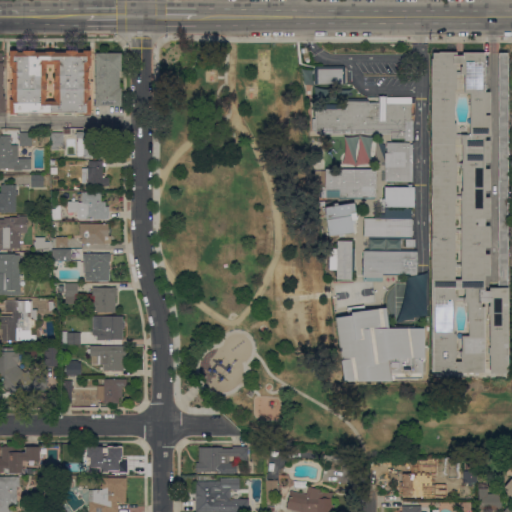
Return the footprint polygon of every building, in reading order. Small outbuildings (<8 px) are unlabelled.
[(83,114),(83,112),(18,112),(18,113),(10,113),(10,99),(14,99),(14,95),(12,95),(12,83),(14,83),(14,76),(12,76),(12,68),(13,68),(13,66),(10,66),(10,50),(18,50),(18,52),(23,52),(23,50),(35,50),(35,52),(46,52),(46,51),(55,51),(55,52),(66,52),(66,50),(78,50),(78,52),(84,52),(84,50),(91,50),(91,66),(90,66),(90,71),(89,71),(89,75),(88,75),(88,80),(90,80),(90,99),(91,99),(91,114),(83,114)] [(96,52),(122,52),(122,71),(120,71),(120,88),(122,88),(122,106),(96,105),(96,52)] [(490,373),(490,355),(488,355),(488,347),(490,347),(490,314),(488,314),(488,306),(490,306),(490,301),(481,301),(481,307),(485,307),(485,373),(462,373),(462,372),(432,372),(432,58),(433,58),(433,53),(439,53),(439,52),(457,52),(457,55),(463,55),(463,52),(484,52),(484,55),(486,55),(486,92),(491,92),(491,112),(486,112),(486,115),(491,115),(491,136),(486,136),(486,140),(491,140),(491,162),(485,162),(485,169),(490,169),(490,190),(485,190),(485,197),(490,197),(490,218),(485,218),(485,226),(490,226),(490,247),(485,247),(485,254),(490,254),(490,275),(485,275),(485,287),(499,287),(499,53),(507,53),(507,55),(508,55),(509,373),(490,373)] [(317,66),(343,65),(346,67),(346,83),(315,83),(315,68),(317,66)] [(218,69),(218,82),(205,82),(205,69),(218,69)] [(256,86),(256,99),(244,99),(244,86),(256,86)] [(325,89),(325,102),(312,102),(312,89),(325,89)] [(315,133),(316,104),(327,104),(327,109),(347,109),(347,101),(351,101),(351,98),(368,98),(368,101),(369,101),(369,102),(379,102),(379,96),(387,96),(387,97),(412,97),(412,121),(409,121),(408,125),(409,125),(409,129),(414,129),(414,141),(405,141),(405,139),(392,138),(392,134),(315,133)] [(103,132),(102,157),(78,156),(78,138),(76,138),(76,131),(103,132)] [(20,145),(20,132),(31,132),(31,145),(20,145)] [(64,132),(64,145),(59,145),(59,150),(52,150),(52,132),(64,132)] [(0,135),(8,135),(8,137),(11,137),(11,145),(19,145),(19,148),(21,148),(21,153),(19,153),(19,168),(0,168),(0,135)] [(413,182),(385,181),(385,153),(387,153),(387,142),(410,142),(410,144),(413,144),(413,182)] [(20,169),(20,158),(31,158),(31,169),(20,169)] [(103,175),(105,175),(105,177),(109,177),(110,185),(89,185),(89,183),(82,183),(82,169),(88,169),(88,161),(103,161),(103,175)] [(315,179),(315,170),(326,170),(326,169),(377,169),(377,197),(340,197),(340,199),(326,199),(326,197),(322,197),(322,189),(317,189),(315,189),(315,179)] [(31,187),(31,175),(44,175),(44,187),(31,187)] [(16,212),(0,212),(0,192),(1,192),(1,185),(16,185),(16,191),(18,191),(18,194),(16,194),(16,196),(18,196),(18,201),(16,201),(16,206),(18,206),(18,209),(16,209),(16,212)] [(384,186),(414,186),(414,207),(384,207),(384,186)] [(94,219),(94,216),(88,216),(88,218),(80,218),(78,216),(78,212),(68,212),(68,201),(79,201),(79,202),(82,202),(82,192),(101,192),(101,202),(106,202),(106,206),(109,206),(109,219),(94,219)] [(324,207),(355,202),(357,219),(352,220),(354,234),(329,237),(324,207)] [(61,218),(51,219),(51,209),(56,209),(56,205),(61,205),(61,218)] [(369,238),(369,236),(364,236),(364,218),(386,218),(386,209),(405,209),(405,208),(413,208),(412,219),(414,219),(414,224),(413,224),(412,230),(413,230),(413,235),(413,237),(411,237),(411,238),(369,238)] [(0,219),(4,219),(4,217),(19,217),(19,216),(28,216),(27,232),(21,232),(21,248),(12,248),(12,250),(0,250),(0,219)] [(80,223),(109,223),(109,227),(110,228),(110,231),(109,232),(109,243),(82,244),(82,235),(80,235),(80,223)] [(56,247),(56,236),(68,236),(68,247),(56,247)] [(34,251),(34,241),(36,241),(36,237),(45,237),(45,241),(50,241),(50,251),(34,251)] [(386,239),(385,249),(369,249),(370,239),(386,239)] [(401,239),(401,249),(386,249),(387,239),(401,239)] [(415,239),(415,247),(414,247),(406,246),(406,239),(415,239)] [(330,248),(337,249),(337,240),(353,241),(352,248),(355,248),(354,271),(352,271),(352,279),(337,279),(337,269),(330,269),(330,248)] [(71,249),(71,260),(53,260),(53,249),(71,249)] [(363,281),(363,251),(365,251),(365,250),(402,250),(402,251),(408,252),(408,250),(418,250),(417,275),(410,275),(411,274),(400,274),(400,275),(383,275),(383,281),(363,281)] [(0,253),(16,253),(16,254),(20,254),(20,295),(8,295),(8,294),(0,294),(0,253)] [(111,255),(111,259),(110,260),(110,261),(109,261),(109,280),(86,280),(86,272),(85,272),(85,259),(83,259),(83,253),(110,253),(110,254),(111,255)] [(66,283),(78,283),(78,303),(66,303),(66,283)] [(93,287),(97,287),(97,288),(113,288),(113,287),(116,287),(116,290),(117,290),(117,295),(116,295),(116,298),(116,312),(97,312),(97,308),(88,308),(88,295),(93,295),(93,287)] [(4,341),(4,329),(0,329),(0,316),(13,316),(13,312),(6,312),(6,300),(7,300),(7,299),(15,299),(15,300),(31,300),(31,302),(32,302),(32,310),(37,310),(37,320),(36,320),(36,328),(31,328),(31,335),(36,335),(36,340),(4,341)] [(424,357),(425,357),(425,361),(423,361),(423,378),(394,378),(394,381),(344,381),(335,317),(348,315),(348,308),(365,305),(365,310),(386,307),(389,328),(424,328),(424,357)] [(123,316),(123,321),(125,321),(125,328),(123,328),(123,339),(105,339),(105,340),(97,340),(97,336),(94,336),(94,335),(93,335),(93,316),(123,316)] [(81,345),(63,344),(64,342),(61,342),(61,331),(68,331),(68,332),(81,332),(81,345)] [(92,365),(92,356),(90,356),(90,353),(88,353),(88,349),(90,349),(90,346),(126,346),(126,359),(124,359),(124,371),(104,371),(104,364),(100,364),(100,362),(99,362),(99,364),(92,365)] [(59,366),(45,366),(46,347),(59,347),(59,366)] [(0,351),(2,351),(2,348),(14,348),(14,351),(20,351),(20,363),(17,363),(17,365),(24,372),(36,372),(36,377),(46,377),(46,385),(40,385),(40,391),(26,391),(26,392),(12,392),(11,393),(0,382),(0,351)] [(82,363),(82,375),(67,375),(67,363),(82,363)] [(127,379),(127,387),(123,387),(123,397),(119,397),(119,403),(103,403),(103,399),(98,399),(98,386),(104,386),(104,379),(127,379)] [(73,391),(72,391),(72,403),(65,403),(65,381),(73,381),(73,387),(74,387),(74,389),(73,389),(73,391)] [(38,446),(38,459),(26,459),(26,453),(23,453),(23,473),(0,473),(0,447),(2,447),(38,446)] [(205,472),(197,472),(197,470),(196,462),(199,462),(199,447),(215,447),(216,446),(219,446),(221,447),(222,447),(222,449),(248,448),(248,461),(236,461),(236,456),(228,456),(228,463),(235,463),(235,464),(237,466),(237,470),(237,471),(235,472),(235,473),(220,473),(220,470),(205,470),(205,472)] [(103,448),(106,448),(107,447),(109,447),(110,448),(127,448),(127,461),(122,461),(122,473),(109,473),(109,470),(108,470),(108,468),(103,468),(103,448)] [(75,461),(63,461),(63,448),(75,448),(75,461)] [(464,482),(464,481),(463,481),(463,472),(464,472),(464,471),(466,471),(466,464),(475,464),(475,471),(477,471),(477,482),(464,482)] [(428,489),(428,496),(423,496),(402,496),(402,480),(399,480),(399,472),(403,472),(403,473),(421,473),(421,472),(428,472),(428,489)] [(442,472),(442,483),(429,484),(429,472),(442,472)] [(196,511),(196,482),(198,482),(198,475),(222,475),(222,478),(240,478),(240,490),(231,490),(231,499),(249,499),(249,511),(196,511)] [(0,511),(0,477),(20,477),(20,486),(17,486),(17,503),(14,503),(14,511),(0,511)] [(127,477),(127,490),(126,490),(126,502),(123,502),(123,503),(119,503),(119,511),(90,511),(90,502),(89,502),(89,490),(94,490),(94,489),(103,489),(103,488),(100,488),(100,486),(103,486),(103,478),(127,477)] [(266,480),(278,480),(278,487),(273,487),(273,502),(266,502),(266,480)] [(302,511),(299,511),(287,508),(291,491),(307,495),(309,486),(321,489),(320,491),(327,492),(333,492),(331,499),(332,503),(333,503),(333,508),(331,508),(332,511),(302,511)] [(479,510),(479,488),(488,488),(488,494),(502,494),(502,508),(497,510),(479,510)]
